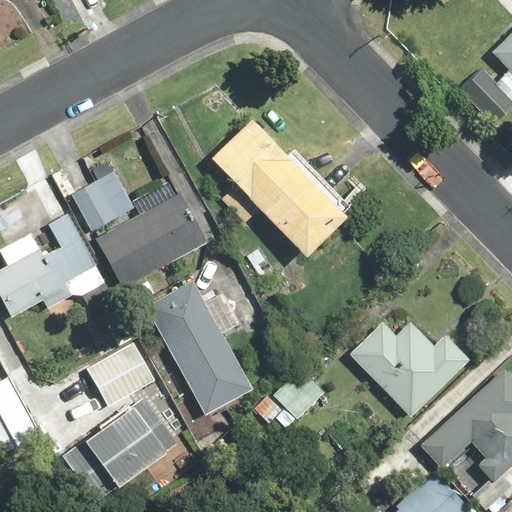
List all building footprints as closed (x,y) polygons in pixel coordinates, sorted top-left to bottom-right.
[(511,31),(490,54),(511,76),(511,31)] [(250,116),(208,155),(300,253),(342,213),(250,116)] [(74,162),(58,171),(89,229),(132,206),(113,168),(85,183),(74,162)] [(176,191),(94,237),(120,285),(203,239),(176,191)] [(0,253),(5,264),(0,266),(0,300),(8,315),(38,298),(45,310),(75,293),(68,281),(96,265),(67,213),(47,224),(60,246),(43,256),(30,233),(0,250),(0,253)] [(176,405),(186,424),(250,389),(191,280),(144,306),(192,396),(176,405)] [(393,335),(380,321),(347,352),(408,417),(469,359),(444,332),(430,345),(408,321),(393,335)] [(118,349),(85,368),(106,406),(154,379),(124,324),(109,333),(118,349)] [(511,377),(501,366),(418,443),(439,466),(469,439),(484,455),(476,463),(489,477),(470,495),(483,509),(511,482),(511,472),(507,468),(511,463),(511,377)] [(322,394),(300,369),(271,395),(269,393),(252,408),(267,424),(275,417),(284,427),(322,394)] [(6,378),(0,380),(0,418),(17,449),(38,438),(6,378)] [(141,395),(81,439),(113,483),(174,439),(141,395)] [(464,511),(470,507),(435,472),(426,481),(421,476),(392,504),(397,509),(393,511),(464,511)]
